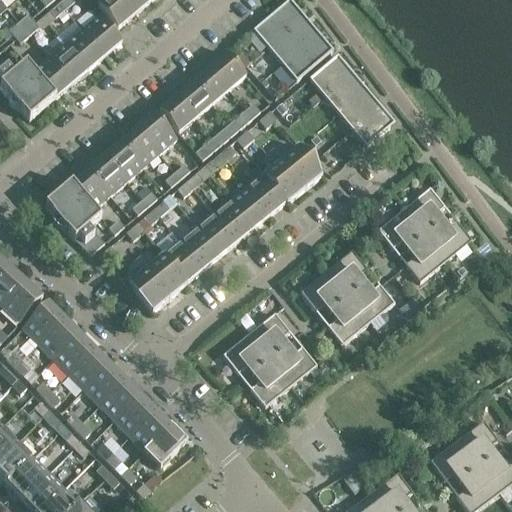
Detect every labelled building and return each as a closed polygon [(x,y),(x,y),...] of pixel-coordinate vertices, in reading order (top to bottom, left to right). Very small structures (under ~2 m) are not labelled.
[(45,11),(55,2),(53,0),(43,0),(39,4),(45,11)] [(67,0),(59,7),(65,14),(75,5),(70,0),(67,0)] [(135,17),(120,0),(109,0),(99,9),(118,32),(135,17)] [(152,4),(148,0),(120,0),(135,17),(152,4)] [(268,51),(305,21),(291,5),(292,4),(291,2),(253,34),(268,51)] [(65,14),(59,7),(49,15),(55,22),(58,20),(65,14)] [(65,14),(58,20),(63,26),(70,20),(65,14)] [(19,26),(24,33),(34,24),(29,17),(19,26)] [(100,20),(82,34),(104,61),(122,46),(100,20)] [(268,51),(282,68),(318,37),(305,21),(268,51)] [(40,31),(36,26),(34,24),(24,33),(30,39),(40,31)] [(8,34),(14,41),(24,33),(19,26),(8,34)] [(20,48),(30,39),(24,33),(14,41),(20,48)] [(82,34),(66,48),(88,75),(104,61),(82,34)] [(297,85),(334,54),(332,52),(331,52),(318,37),(282,68),(297,85)] [(49,62),(71,89),(88,75),(66,48),(49,62)] [(209,71),(229,94),(246,80),(227,57),(209,71)] [(338,59),(310,83),(324,100),(352,76),(339,60),(338,59)] [(33,76),(55,103),(71,89),(49,62),(33,76)] [(0,78),(10,70),(4,64),(0,67),(0,78)] [(0,81),(4,86),(0,89),(29,124),(55,103),(33,76),(26,68),(15,77),(10,70),(0,78),(0,81)] [(193,85),(212,108),(229,94),(209,71),(193,85)] [(324,100),(338,117),(366,93),(352,76),(324,100)] [(176,99),(196,122),(212,108),(193,85),(176,99)] [(338,117),(352,133),(380,109),(366,93),(338,117)] [(159,114),(178,137),(196,122),(176,99),(159,114)] [(281,119),(287,114),(282,107),(276,112),(281,119)] [(252,122),(260,116),(254,109),(247,115),(252,122)] [(380,109),(352,133),(367,150),(395,126),(394,125),(380,109)] [(252,122),(247,115),(230,129),(236,136),(252,122)] [(270,115),(260,124),(266,130),(276,122),(270,115)] [(137,132),(159,158),(177,144),(154,117),(137,132)] [(236,136),(230,129),(214,143),(219,150),(236,136)] [(121,146),(143,172),(159,158),(137,132),(121,146)] [(246,136),(237,144),(242,151),(252,142),(246,136)] [(321,144),(316,138),(310,143),(315,149),(321,144)] [(214,143),(196,158),(202,165),(219,150),(214,143)] [(104,160),(126,186),(143,172),(121,146),(104,160)] [(271,171),(264,177),(288,207),(322,179),(298,150),(294,153),(291,149),(288,149),(287,150),(284,150),(281,151),(278,152),(275,154),(274,155),(271,157),(269,159),(268,162),(266,165),(271,171)] [(220,158),(225,165),(235,156),(229,150),(220,158)] [(220,158),(210,166),(216,173),(225,165),(220,158)] [(104,160),(88,174),(110,200),(126,186),(104,160)] [(184,168),(174,176),(180,183),(190,175),(184,168)] [(71,188),(93,214),(110,200),(88,174),(71,188)] [(165,184),(171,191),(180,183),(174,176),(165,184)] [(264,177),(247,191),(270,220),(286,207),(287,208),(288,207),(264,177)] [(187,186),(192,192),(202,184),(196,178),(187,186)] [(187,186),(177,194),(183,201),(192,192),(187,186)] [(94,236),(90,231),(100,223),(93,214),(71,188),(46,209),(75,244),(79,241),(85,246),(94,236)] [(247,191),(230,205),(253,233),(270,220),(247,191)] [(430,193),(404,214),(425,240),(442,226),(435,218),(444,211),(430,193)] [(151,196),(141,204),(147,211),(157,203),(151,196)] [(132,212),(138,219),(147,211),(141,204),(132,212)] [(230,205),(213,218),(236,247),(253,233),(230,205)] [(154,214),(159,220),(169,212),(163,206),(154,214)] [(154,214),(144,222),(150,228),(159,220),(154,214)] [(425,240),(404,214),(378,235),(393,253),(402,246),(408,253),(425,240)] [(213,218),(196,232),(219,260),(236,247),(213,218)] [(114,239),(124,231),(118,224),(108,232),(114,239)] [(425,240),(446,266),(472,245),(457,226),(448,234),(442,226),(425,240)] [(137,228),(128,236),(133,242),(143,234),(137,228)] [(196,232),(180,245),(203,274),(219,260),(196,232)] [(155,249),(163,259),(187,289),(188,288),(187,287),(203,274),(180,245),(172,235),(155,249)] [(81,250),(86,255),(99,241),(94,236),(85,246),(81,250)] [(425,240),(408,253),(414,261),(405,268),(420,287),(446,266),(425,240)] [(86,255),(91,259),(103,246),(99,241),(86,255)] [(111,250),(99,260),(106,268),(117,258),(111,250)] [(348,302),(364,289),(358,281),(367,274),(353,255),(327,276),(348,302)] [(187,289),(163,259),(155,265),(150,258),(147,259),(144,260),(141,262),(139,264),(136,266),(134,268),(133,270),(132,272),(131,275),(130,278),(130,280),(132,283),(128,287),(153,316),(187,289)] [(0,282),(10,272),(0,262),(0,282)] [(0,282),(0,309),(3,312),(26,286),(10,272),(0,282)] [(324,308),(331,316),(348,302),(327,276),(301,297),(315,316),(324,308)] [(19,327),(43,302),(26,286),(3,312),(19,327)] [(364,289),(348,302),(369,328),(394,307),(380,289),(371,296),(364,289)] [(348,302),(331,316),(337,324),(328,331),(342,349),(369,328),(348,302)] [(48,307),(22,332),(38,349),(64,323),(48,307)] [(270,365),(287,351),(281,344),(290,336),(275,318),(249,339),(270,365)] [(64,323),(38,349),(53,364),(79,338),(64,323)] [(79,338),(53,364),(69,379),(95,354),(79,338)] [(247,371),(253,378),(270,365),(249,339),(223,360),(238,378),(247,371)] [(0,357),(15,372),(21,366),(6,350),(0,357)] [(287,351),(270,365),(291,391),(317,370),(302,352),(293,359),(287,351)] [(95,354),(69,379),(84,395),(110,369),(95,354)] [(270,365),(253,378),(259,386),(250,393),(265,412),(291,391),(270,365)] [(15,372),(21,378),(30,387),(36,381),(21,366),(15,372)] [(0,376),(12,389),(18,384),(2,367),(0,369),(0,376)] [(110,369),(84,395),(99,410),(125,384),(110,369)] [(27,392),(25,391),(18,384),(12,389),(21,398),(27,392)] [(125,384),(99,410),(114,425),(140,400),(125,384)] [(45,402),(52,396),(43,386),(36,393),(45,402)] [(61,404),(52,396),(45,402),(54,411),(61,404)] [(140,400),(114,425),(129,441),(155,415),(140,400)] [(43,421),(49,415),(42,408),(36,414),(43,421)] [(49,415),(43,421),(50,428),(56,422),(49,415)] [(155,415),(129,441),(145,456),(172,429),(171,428),(170,429),(155,415)] [(66,424),(76,433),(82,427),(73,417),(66,424)] [(477,473),(495,460),(489,452),(498,445),(484,426),(457,446),(477,473)] [(76,433),(84,442),(91,435),(82,427),(76,433)] [(172,429),(145,456),(160,472),(188,445),(172,429)] [(0,433),(0,464),(18,446),(3,431),(0,433)] [(74,452),(80,447),(71,437),(65,443),(74,452)] [(0,481),(7,488),(34,461),(18,446),(0,464),(0,481)] [(477,473),(457,446),(430,466),(445,485),(454,478),(460,486),(477,473)] [(89,455),(87,454),(80,447),(74,452),(83,461),(89,455)] [(104,448),(97,455),(106,464),(113,457),(104,448)] [(106,464),(121,479),(127,473),(121,466),(113,457),(106,464)] [(495,460),(477,473),(497,499),(511,488),(511,463),(510,461),(500,467),(495,460)] [(7,488),(22,504),(49,477),(34,461),(7,488)] [(102,469),(96,475),(105,484),(111,478),(102,469)] [(127,473),(121,479),(130,488),(136,482),(127,473)] [(477,473),(460,486),(466,494),(456,501),(464,511),(480,511),(497,499),(477,473)] [(29,511),(44,511),(64,493),(49,477),(22,504),(29,511)] [(111,478),(105,484),(114,493),(120,487),(111,478)] [(412,497),(398,478),(372,498),(382,511),(408,511),(409,511),(403,504),(412,497)] [(143,502),(150,496),(150,495),(143,488),(136,495),(143,502)] [(44,511),(75,511),(79,508),(64,493),(44,511)] [(382,511),(372,498),(352,511),(382,511)]
